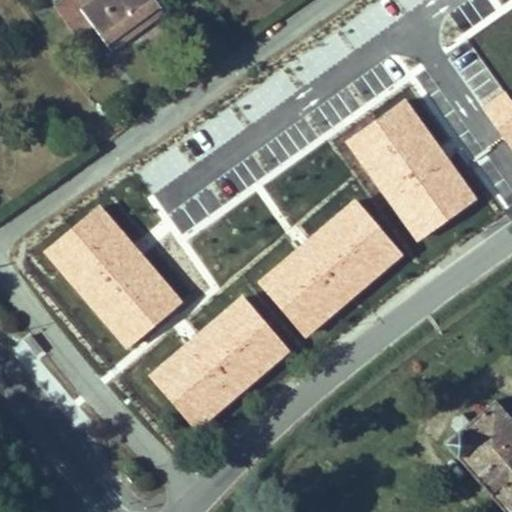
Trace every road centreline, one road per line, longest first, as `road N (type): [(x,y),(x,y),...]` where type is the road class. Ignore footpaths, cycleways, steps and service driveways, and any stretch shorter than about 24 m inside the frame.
road 1 (unclassified): [(196,502),(325,376),(511,237)]
road 2 (residential): [(324,0),(0,227)]
road 3 (residential): [(0,268),(196,502)]
road 4 (primary): [(105,511),(0,373)]
